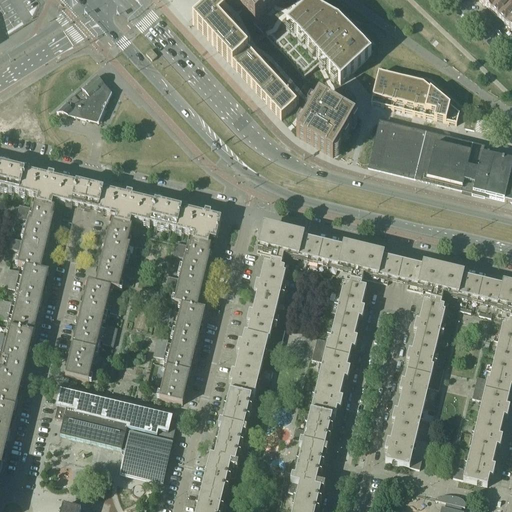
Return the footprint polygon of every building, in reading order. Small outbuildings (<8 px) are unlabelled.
[(230,0),(240,11),(241,12),(253,25),(253,27),(261,35),(262,36),(264,37),(266,40),(272,48),(284,59),(302,81),(304,79),(310,75),(314,71),(320,65),(322,67),(325,70),(340,86),(343,83),(352,74),(357,70),(360,67),(370,58),(369,56),(369,57),(367,59),(363,54),(365,52),(348,33),(346,36),(342,31),(344,29),(338,22),(323,14),(322,17),(316,14),(318,11),(309,6),(304,10),(301,6),(297,9),(296,8),(293,5),(292,3),(294,2),(292,0),(230,0)] [(491,0),(484,8),(491,14),(504,0),(491,0)] [(497,20),(511,4),(511,0),(504,0),(491,14),(497,20)] [(511,4),(497,20),(504,27),(511,18),(511,4)] [(214,5),(192,25),(232,69),(281,121),(283,119),(296,107),(289,100),(286,97),(248,55),(234,40),(232,38),(223,27),(218,22),(220,21),(225,16),(215,6),(214,5)] [(150,51),(145,56),(152,63),(157,58),(150,51)] [(373,95),(370,106),(372,107),(373,106),(380,108),(380,109),(393,112),(394,111),(401,113),(401,114),(404,115),(404,114),(412,115),(411,116),(425,120),(425,119),(433,120),(432,122),(456,127),(458,116),(422,86),(378,75),(373,95)] [(98,125),(111,96),(95,79),(56,115),(98,125)] [(296,137),(295,138),(332,159),(354,120),(338,111),(320,100),(318,99),(317,100),(296,137)] [(511,163),(493,159),(495,153),(378,125),(367,170),(472,195),(471,199),(484,202),(484,198),(511,205),(511,163)] [(0,191),(34,199),(35,197),(40,177),(0,167),(0,191)] [(38,198),(38,200),(53,204),(84,211),(98,214),(111,218),(111,215),(116,216),(116,219),(131,223),(189,237),(189,234),(216,241),(221,221),(89,189),(40,177),(35,197),(38,198)] [(51,223),(54,209),(51,209),(53,204),(38,200),(36,205),(31,204),(29,209),(19,207),(16,220),(28,223),(25,236),(48,241),(50,233),(48,233),(49,228),(53,229),(54,223),(51,223)] [(144,237),(134,235),(135,229),(130,228),(131,223),(116,219),(115,224),(112,223),(109,237),(105,236),(104,241),(108,242),(106,247),(105,246),(103,254),(126,260),(129,247),(141,250),(144,237)] [(304,238),(294,235),(263,228),(256,255),(271,258),(272,254),(284,256),(318,265),(322,246),(303,241),(304,238)] [(45,254),(48,241),(25,236),(23,243),(11,240),(8,251),(20,254),(17,267),(25,269),(25,268),(41,272),(42,264),(41,264),(42,259),(45,260),(47,254),(45,254)] [(207,260),(210,247),(208,246),(209,242),(194,238),(193,243),(187,241),(186,247),(175,245),(172,258),(184,261),(181,273),(204,279),(206,271),(204,271),(206,266),(209,267),(210,261),(207,260)] [(402,265),(393,263),(383,260),(383,257),(373,255),(343,247),(342,250),(322,246),(318,265),(352,273),(363,276),(372,278),(371,282),(387,286),(388,282),(397,284),(402,265)] [(134,281),(136,271),(124,268),(126,260),(103,254),(100,267),(98,267),(97,272),(100,273),(99,278),(97,277),(95,285),(95,286),(111,290),(118,292),(122,278),(134,281)] [(281,269),(283,259),(284,256),(272,254),(271,258),(269,266),(264,265),(261,276),(283,281),(285,275),(283,274),(284,270),(281,269)] [(482,284),(472,282),(462,280),(463,277),(453,274),(422,267),(422,270),(402,265),(397,284),(407,286),(406,291),(422,295),(423,290),(432,292),(443,295),(477,303),(482,284)] [(48,274),(41,272),(25,268),(25,269),(23,278),(18,277),(19,274),(8,271),(4,290),(14,292),(15,289),(20,291),(17,300),(41,305),(43,298),(41,297),(42,292),(46,293),(47,288),(44,287),(45,282),(46,282),(48,274)] [(203,292),(201,292),(204,279),(181,273),(179,279),(179,281),(167,278),(165,288),(177,291),(173,305),(181,307),(197,310),(199,302),(197,302),(198,297),(202,298),(203,292)] [(363,276),(352,273),(349,286),(345,285),(344,289),(342,289),(341,296),(363,301),(366,290),(360,288),(363,276)] [(283,281),(261,276),(259,285),(256,284),(253,295),(256,296),(254,305),(276,310),(283,281)] [(108,299),(111,290),(95,286),(95,285),(87,283),(85,292),(87,292),(86,297),(83,296),(81,302),(85,303),(83,307),(82,307),(80,315),(103,320),(105,311),(110,312),(109,315),(120,318),(124,299),(114,297),(113,300),(108,299)] [(511,288),(502,286),(501,289),(482,284),(477,303),(511,312),(511,311),(511,288)] [(423,304),(421,314),(443,320),(444,313),(442,313),(444,309),(440,308),(443,295),(432,292),(429,305),(423,304)] [(363,301),(341,296),(334,324),(356,330),(358,321),(361,321),(363,314),(363,313),(362,315),(360,314),(363,301)] [(39,313),(41,305),(17,300),(15,309),(11,308),(11,305),(1,302),(0,305),(0,321),(7,323),(8,320),(12,321),(10,331),(33,336),(35,328),(33,328),(35,323),(38,324),(39,319),(36,318),(37,313),(39,313)] [(276,310),(254,305),(252,315),(249,314),(247,322),(246,325),(249,326),(247,335),(268,340),(268,341),(269,341),(276,310)] [(205,312),(197,310),(181,307),(179,316),(174,315),(175,312),(165,309),(160,328),(171,330),(171,327),(176,328),(174,337),(197,343),(199,335),(197,335),(198,330),(202,331),(203,325),(200,324),(201,320),(203,320),(205,312)] [(511,311),(511,312),(508,324),(505,323),(504,328),(502,327),(500,334),(511,336),(511,311)] [(415,326),(414,326),(413,334),(416,334),(413,344),(436,349),(443,320),(421,314),(418,323),(417,328),(415,327),(415,326)] [(101,330),(103,320),(80,315),(78,323),(80,323),(79,328),(75,327),(74,333),(77,333),(76,338),(74,338),(72,346),(96,352),(98,342),(103,343),(102,346),(112,349),(117,330),(106,328),(106,331),(101,330)] [(356,330),(334,324),(329,344),(327,343),(327,345),(325,345),(322,354),(349,360),(352,346),(355,346),(354,348),(355,348),(357,340),(354,339),(356,330)] [(31,345),(33,336),(10,331),(8,340),(3,339),(4,336),(0,335),(0,352),(5,353),(2,363),(5,363),(4,367),(4,368),(24,373),(25,372),(28,360),(26,359),(27,355),(31,355),(32,350),(28,349),(30,344),(31,345)] [(247,335),(244,334),(241,344),(238,343),(237,346),(235,354),(239,355),(236,364),(261,370),(263,360),(261,359),(263,350),(265,351),(268,341),(268,340),(247,335)] [(511,336),(500,334),(493,364),(511,368),(511,336)] [(195,351),(197,343),(174,337),(171,347),(167,345),(168,343),(157,340),(153,358),(163,361),(164,358),(168,359),(166,369),(190,374),(192,366),(190,366),(191,361),(194,362),(196,356),(192,355),(193,351),(195,351)] [(408,352),(406,360),(407,360),(407,359),(410,360),(406,374),(439,382),(441,373),(433,371),(433,369),(431,368),(436,349),(413,344),(411,353),(408,352)] [(88,383),(96,352),(72,346),(70,354),(72,354),(71,359),(68,358),(66,364),(68,364),(65,378),(88,383)] [(349,360),(322,354),(320,362),(322,363),(322,365),(324,365),(322,374),(320,373),(317,383),(342,389),(344,380),(347,381),(349,373),(348,373),(348,374),(345,374),(349,360)] [(261,370),(236,364),(234,374),(231,373),(228,384),(231,385),(229,395),(251,400),(253,401),(256,390),(254,389),(256,380),(258,381),(261,370)] [(511,368),(493,364),(488,382),(487,382),(486,384),(478,382),(476,391),(508,399),(511,389),(511,384),(511,368)] [(21,386),(24,373),(4,368),(3,373),(0,372),(0,405),(15,410),(17,402),(16,401),(17,396),(20,397),(22,392),(18,391),(19,386),(21,386)] [(188,382),(190,374),(166,369),(159,400),(182,406),(185,393),(187,393),(188,388),(185,387),(186,382),(188,382)] [(400,386),(398,394),(401,394),(399,403),(423,409),(426,399),(424,399),(426,390),(428,390),(428,388),(437,390),(439,382),(406,374),(404,383),(403,388),(400,387),(400,386)] [(342,389),(317,383),(315,394),(317,395),(314,404),(313,403),(310,415),(331,420),(331,419),(334,420),(338,406),(340,406),(340,408),(342,400),(339,399),(342,389)] [(508,399),(476,391),(473,399),(482,401),(481,403),(483,404),(481,413),(479,412),(477,423),(501,429),(503,419),(506,420),(508,412),(507,413),(505,412),(508,399)] [(162,487),(171,446),(177,422),(171,421),(172,419),(59,392),(55,409),(57,409),(54,421),(63,423),(59,438),(125,454),(119,476),(162,487)] [(219,511),(227,479),(229,469),(233,470),(235,464),(238,451),(251,400),(229,395),(227,405),(228,405),(226,414),(224,413),(222,424),(219,423),(217,430),(220,430),(218,440),(220,441),(218,446),(218,449),(216,449),(213,459),(209,458),(205,474),(207,475),(205,484),(203,483),(198,504),(200,505),(198,511),(219,511)] [(394,412),(392,420),(392,419),(395,420),(392,434),(416,440),(419,429),(417,428),(419,420),(421,420),(423,409),(399,403),(397,413),(394,412)] [(13,418),(15,410),(0,405),(0,438),(8,441),(10,433),(8,433),(9,428),(13,429),(14,423),(11,422),(12,418),(13,418)] [(315,511),(320,491),(322,485),(316,484),(319,469),(331,420),(310,415),(307,424),(309,425),(307,433),(305,433),(303,443),(300,443),(298,449),(301,450),(299,460),(301,460),(300,464),(298,469),(297,469),(294,478),(291,478),(290,484),(299,486),(296,496),(298,497),(296,506),(294,505),(292,511),(315,511)] [(501,429),(477,423),(474,433),(476,433),(474,442),(472,442),(470,452),(494,458),(497,444),(500,445),(499,446),(500,446),(502,438),(499,438),(501,429)] [(386,442),(384,450),(385,450),(385,449),(388,449),(387,454),(384,464),(419,472),(421,463),(411,460),(411,459),(409,458),(412,449),(413,450),(416,440),(392,434),(389,443),(386,442)] [(494,458),(470,452),(467,463),(469,463),(467,472),(465,472),(464,473),(454,471),(452,480),(486,488),(489,479),(490,474),(492,475),(492,476),(493,476),(495,468),(492,467),(494,458)] [(435,501),(434,502),(445,505),(444,510),(441,509),(440,511),(459,511),(461,509),(464,510),(464,507),(464,505),(463,504),(462,502),(459,500),(457,499),(454,498),(448,497),(445,497),(442,497),(439,498),(436,499),(435,500),(435,501)]
